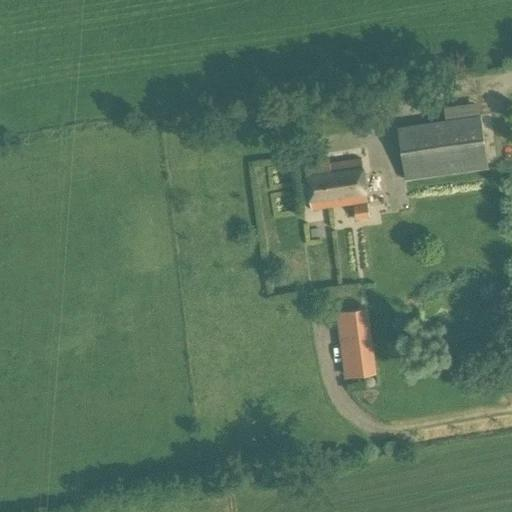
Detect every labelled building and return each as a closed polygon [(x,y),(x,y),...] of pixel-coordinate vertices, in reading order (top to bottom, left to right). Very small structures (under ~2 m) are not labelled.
[(351,96),(354,120),(373,118),(371,94),(351,96)] [(481,116),(399,128),(406,180),(488,169),(481,116)] [(330,158),(306,162),(311,209),(369,202),(363,158),(331,162),(330,158)] [(355,205),(357,220),(371,218),(369,203),(355,205)] [(372,367),(367,327),(338,330),(343,371),(372,367)]
